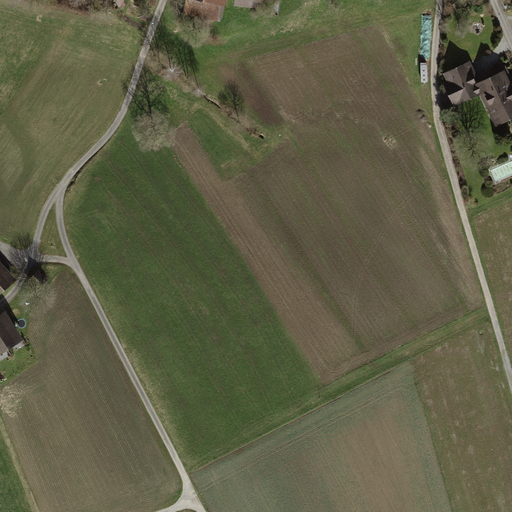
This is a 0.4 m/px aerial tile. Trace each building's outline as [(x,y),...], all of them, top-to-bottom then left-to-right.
[(189,0),(187,10),(214,15),(217,0),(235,0),(236,0),(245,1),(245,0),(189,0)] [(463,3),(460,0),(453,0),(451,2),(457,9),(463,3)] [(468,65),(447,74),(451,83),(448,85),(456,103),(480,92),(479,90),(482,89),(497,122),(510,116),(511,120),(511,79),(511,80),(507,72),(478,86),(468,65)] [(0,264),(0,291),(13,281),(4,271),(5,270),(0,264)] [(37,270),(29,278),(38,288),(47,280),(37,270)] [(3,314),(0,316),(0,351),(19,339),(3,314)]
